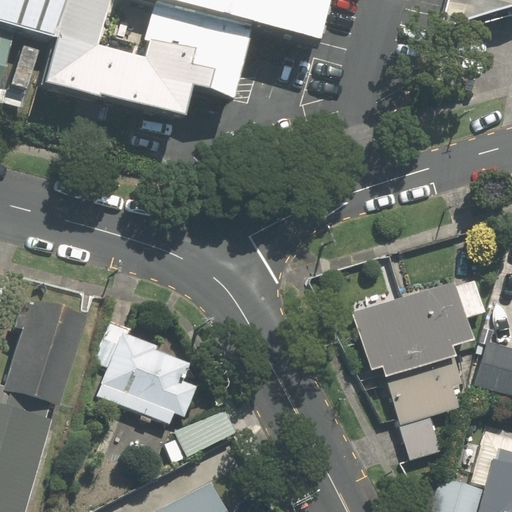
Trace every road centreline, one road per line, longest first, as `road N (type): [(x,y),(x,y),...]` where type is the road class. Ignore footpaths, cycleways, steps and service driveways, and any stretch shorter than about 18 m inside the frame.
road 1 (residential): [(511,144),(302,212),(197,262)]
road 2 (residential): [(197,262),(237,298),(351,511)]
road 3 (residential): [(0,205),(197,262)]
road 4 (unknown): [(372,190),(368,82),(383,0)]
